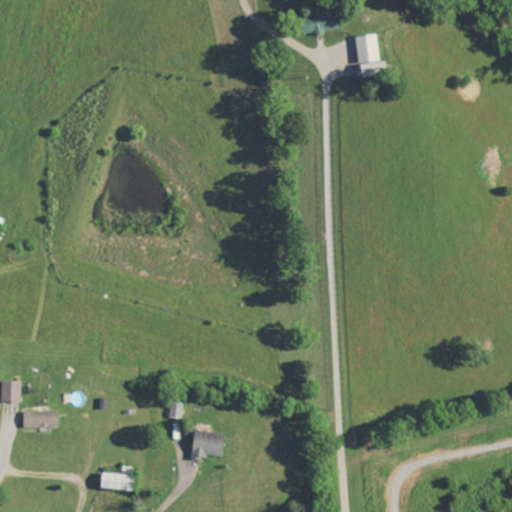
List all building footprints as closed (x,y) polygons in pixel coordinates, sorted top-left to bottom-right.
[(340,30),(338,13),(302,18),(305,35),(340,30)] [(357,37),(361,78),(388,75),(387,62),(381,62),(378,35),(357,37)] [(2,401),(22,401),(23,381),(3,380),(2,401)] [(24,411),(25,427),(59,426),(59,410),(24,411)] [(226,433),(195,430),(193,456),(223,459),(226,433)] [(101,487),(133,491),(136,467),(124,466),(123,474),(103,472),(101,487)]
